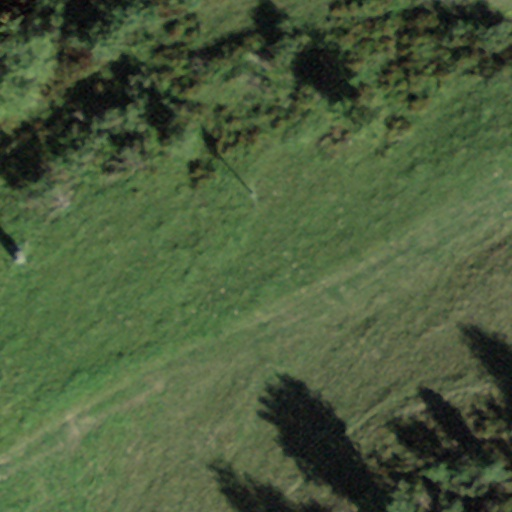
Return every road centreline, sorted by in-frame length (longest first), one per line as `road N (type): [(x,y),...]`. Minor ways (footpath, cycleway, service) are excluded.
road 1 (track): [(284,311),(0,470)]
road 2 (track): [(0,339),(284,311)]
road 3 (track): [(284,311),(511,211)]
